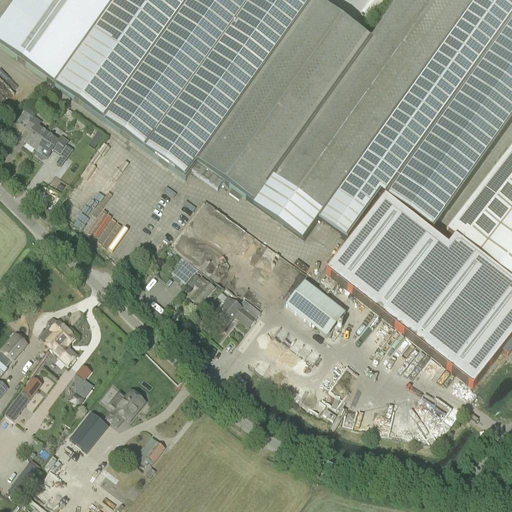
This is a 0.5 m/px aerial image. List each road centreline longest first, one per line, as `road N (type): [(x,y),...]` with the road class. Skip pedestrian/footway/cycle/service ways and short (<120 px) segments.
road 1 (unclassified): [(511,431),(480,472),(458,488),(429,492),(267,444),(32,233)]
road 2 (unknown): [(99,449),(147,429),(218,378),(268,316),(281,314),(340,347)]
